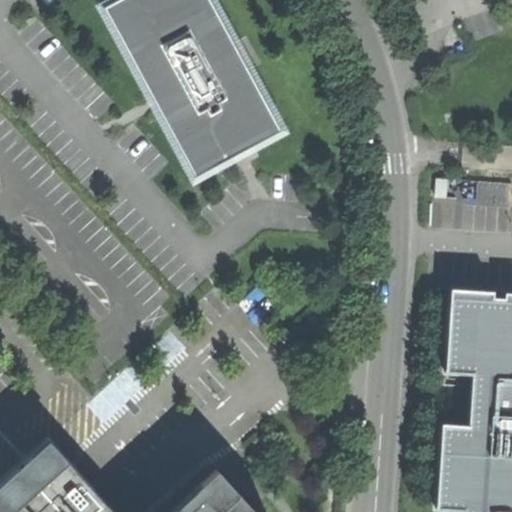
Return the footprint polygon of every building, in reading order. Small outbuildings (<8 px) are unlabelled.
[(181,156),(193,179),(232,158),(254,146),(279,133),(245,70),(242,72),(236,61),(231,51),(234,50),(207,0),(121,0),(102,10),(148,96),(159,90),(170,111),(160,117),(181,156)] [(448,179),(436,178),(434,198),(447,199),(448,179)] [(511,511),(511,291),(449,288),(444,371),(472,373),(471,386),(470,394),(468,425),(441,423),(436,509),(464,511),(463,511),(511,511)] [(85,511),(34,456),(0,486),(0,511),(85,511)] [(173,511),(256,511),(219,471),(173,511)]
